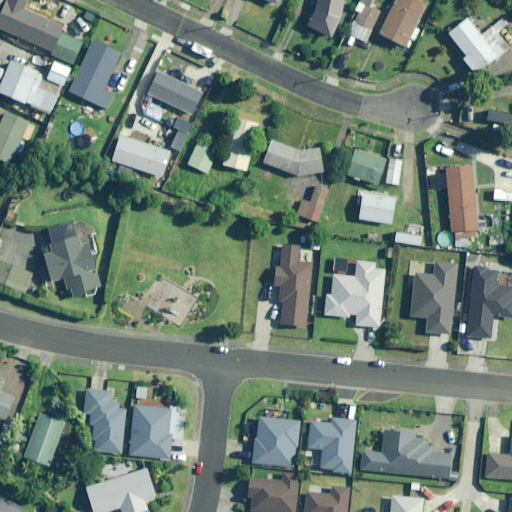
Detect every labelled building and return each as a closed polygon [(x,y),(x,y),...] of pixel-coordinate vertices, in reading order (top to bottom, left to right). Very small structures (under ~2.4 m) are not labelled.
[(84,34),(8,0),(2,0),(0,6),(0,29),(71,61),(84,34)] [(344,0),(318,0),(317,9),(308,26),(331,38),(341,17),(344,0)] [(428,4),(420,0),(395,0),(379,34),(407,47),(428,4)] [(383,12),(365,3),(355,21),(373,31),(383,12)] [(469,14),(445,33),(477,73),(511,44),(511,43),(499,28),(488,37),(469,14)] [(121,52),(92,39),(67,91),(110,111),(118,95),(104,88),(121,52)] [(353,46),(345,42),(338,56),(347,60),(353,46)] [(60,74),(62,70),(67,73),(69,68),(64,65),(43,56),(39,64),(60,74)] [(62,81),(9,59),(0,79),(0,93),(49,113),(62,81)] [(204,92),(159,72),(149,93),(194,113),(204,92)] [(0,120),(0,157),(9,162),(28,121),(5,110),(0,120)] [(258,122),(230,117),(221,164),(249,169),(258,122)] [(144,128),(126,120),(117,139),(135,147),(144,128)] [(300,150),(272,138),(262,160),(298,175),(324,170),(319,147),(300,150)] [(219,151),(199,141),(188,164),(208,174),(219,151)] [(388,157),(355,147),(346,175),(379,185),(388,157)] [(474,164),(444,167),(451,239),(480,236),(474,164)] [(330,190),(318,186),(312,203),(303,200),(298,215),(323,224),(326,217),(322,215),(330,190)] [(399,198),(365,193),(361,219),(395,225),(399,198)] [(88,233),(43,245),(52,282),(66,278),(71,299),(103,291),(88,233)] [(322,235),(311,234),(311,250),(322,250),(322,235)] [(300,246),(280,244),(273,325),(307,328),(314,260),(299,259),(300,246)] [(18,253),(13,264),(0,258),(0,282),(27,293),(35,274),(21,267),(25,256),(18,253)] [(358,315),(357,318),(357,325),(381,327),(387,270),(375,269),(376,263),(358,262),(357,277),(334,275),(333,295),(327,294),(325,315),(350,318),(350,314),(358,315)] [(459,265),(436,263),(435,275),(416,274),(412,317),(428,319),(426,333),(452,336),(459,265)] [(500,272),(473,271),(469,338),(494,339),(495,317),(511,318),(511,289),(499,288),(500,272)] [(145,306),(130,297),(121,311),(132,318),(136,312),(140,315),(145,306)] [(4,382),(0,380),(0,417),(5,419),(15,395),(1,390),(4,382)] [(112,390),(85,387),(81,423),(96,425),(93,451),(121,454),(127,402),(111,400),(112,390)] [(149,388),(139,387),(137,398),(148,400),(149,388)] [(175,409),(134,404),(129,454),(170,458),(175,409)] [(64,421),(40,413),(24,457),(48,466),(64,421)] [(300,422),(258,416),(252,461),(293,467),(300,422)] [(356,421),(312,416),(309,447),(322,449),(320,470),(351,473),(356,421)] [(431,435),(387,431),(385,453),(364,451),(362,470),(453,480),(455,455),(429,453),(431,435)] [(511,454),(511,455),(488,454),(487,479),(511,480),(511,454)] [(147,469),(86,487),(93,511),(107,511),(155,498),(147,469)] [(296,511),(300,473),(282,472),(282,479),(249,477),(246,509),(287,511),(296,511)] [(331,493),(308,491),(306,511),(348,511),(351,487),(332,486),(331,493)] [(426,511),(428,500),(394,496),(392,511),(426,511)]
